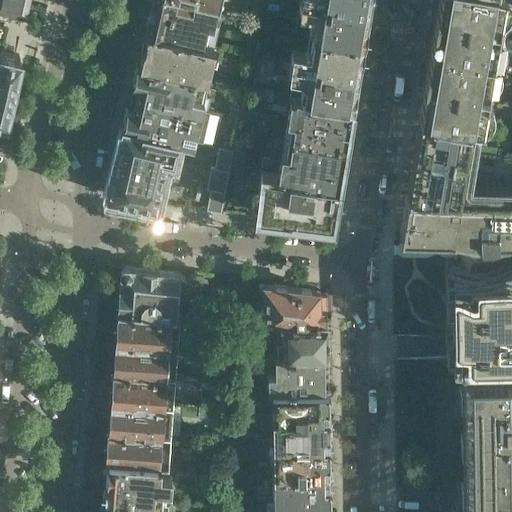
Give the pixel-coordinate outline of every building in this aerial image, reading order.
[(0,0),(0,10),(25,17),(28,0),(0,0)] [(213,23),(218,2),(210,0),(151,0),(144,30),(145,30),(213,45),(218,24),(213,23)] [(361,40),(367,9),(313,0),(299,0),(298,10),(310,12),(313,16),(310,32),(361,40)] [(313,0),(367,9),(368,0),(313,0)] [(511,0),(439,0),(437,14),(436,14),(434,27),(431,50),(496,60),(498,59),(499,58),(501,57),(502,55),(503,54),(504,53),(504,52),(505,50),(506,48),(506,46),(506,44),(506,42),(506,40),(505,38),(504,36),(503,35),(502,33),(501,32),(503,18),(505,17),(506,16),(509,15),(510,13),(511,12),(511,9),(511,0)] [(207,74),(213,45),(145,30),(145,31),(146,31),(146,32),(143,36),(141,44),(142,49),(139,60),(207,74)] [(356,72),(361,40),(310,32),(307,48),(304,50),(292,48),(290,61),(356,72)] [(0,120),(3,121),(4,117),(5,117),(19,54),(0,49),(0,120)] [(497,61),(496,60),(431,50),(427,70),(424,83),(425,83),(419,116),(485,126),(487,125),(488,124),(490,122),(492,121),(493,119),(494,117),(494,116),(495,113),(495,111),(494,109),(494,107),(493,106),(493,104),(492,102),(490,101),(489,100),(491,86),(493,85),(495,84),(497,83),(498,81),(499,80),(501,77),(501,75),(501,73),(502,72),(501,70),(501,68),(500,66),(499,64),(498,63),(497,61)] [(203,108),(210,75),(207,74),(139,60),(137,60),(130,92),(203,108)] [(351,103),(356,72),(290,61),(288,73),(299,75),(302,78),(300,94),(351,103)] [(344,142),(350,109),(351,103),(300,94),(275,90),(273,101),(291,104),(287,132),(344,142)] [(203,110),(203,108),(130,92),(123,123),(171,135),(176,136),(179,136),(179,137),(193,140),(193,139),(203,141),(210,112),(203,110)] [(511,179),(470,179),(479,126),(419,116),(406,193),(511,196),(511,179)] [(176,136),(171,135),(123,123),(120,136),(120,137),(115,160),(114,160),(107,191),(154,200),(155,196),(163,198),(168,179),(165,178),(171,154),(174,155),(179,136),(176,136)] [(338,181),(344,142),(287,132),(282,160),(264,157),(262,168),(338,181)] [(222,203),(230,163),(233,149),(219,146),(215,168),(211,167),(208,186),(211,187),(206,209),(221,211),(221,208),(222,204),(222,203)] [(331,221),(338,181),(262,168),(261,168),(258,189),(253,191),(251,202),(256,205),(256,212),(331,221)] [(511,196),(406,193),(400,234),(455,232),(511,231),(511,196)] [(511,231),(455,232),(459,327),(511,324),(511,231)] [(182,274),(180,274),(178,274),(178,272),(127,266),(121,270),(118,307),(178,312),(183,312),(184,302),(178,301),(178,291),(179,291),(181,291),(183,291),(185,290),(186,289),(186,288),(187,287),(188,286),(188,283),(188,282),(188,281),(188,279),(187,278),(186,277),(185,276),(184,275),(182,274)] [(326,318),(326,297),(326,291),(316,290),(316,289),(265,283),(265,307),(260,307),(261,319),(277,319),(325,318),(326,318)] [(226,316),(228,294),(215,293),(214,315),(226,316)] [(176,342),(178,312),(118,307),(116,337),(176,342)] [(327,353),(326,319),(325,319),(325,318),(277,319),(277,354),(327,353)] [(174,372),(176,342),(116,337),(114,367),(174,372)] [(327,353),(277,354),(267,354),(268,387),(273,387),(327,386),(327,353)] [(511,511),(511,360),(461,363),(461,381),(459,381),(459,397),(462,397),(462,406),(462,429),(460,429),(460,445),(462,445),(463,477),(460,477),(461,493),(463,493),(463,502),(463,511),(511,511)] [(183,387),(184,372),(174,372),(114,367),(111,397),(172,401),(173,387),(183,387)] [(328,415),(327,401),(327,386),(273,387),(273,416),(328,415)] [(169,430),(172,401),(111,397),(109,426),(169,430)] [(328,443),(328,415),(273,416),(273,444),(328,443)] [(167,461),(169,430),(109,426),(107,457),(159,460),(167,461)] [(328,472),(328,443),(273,444),(273,472),(328,472)] [(170,483),(170,470),(158,469),(159,460),(107,457),(104,494),(170,499),(170,497),(163,496),(164,482),(170,483)] [(329,499),(328,472),(273,472),(273,499),(329,499)] [(167,511),(168,501),(169,502),(170,499),(104,494),(102,511),(167,511)] [(329,511),(329,499),(273,499),(273,511),(329,511)]
